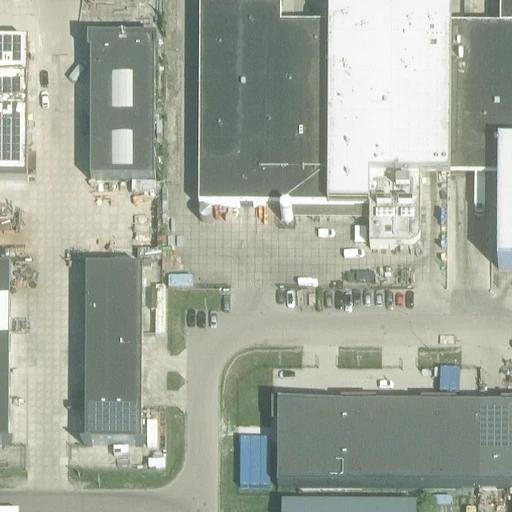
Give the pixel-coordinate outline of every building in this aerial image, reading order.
[(200,7),(198,208),(354,209),(354,220),(369,220),(369,250),(409,250),(410,250),(411,250),(412,250),(413,250),(413,249),(414,249),(415,249),(415,248),(416,248),(416,247),(417,247),(417,246),(418,246),(418,245),(419,244),(419,243),(419,242),(420,242),(420,241),(420,240),(420,239),(420,169),(498,170),(497,271),(511,270),(511,0),(499,0),(499,29),(401,29),(401,8),(380,8),(380,29),(280,28),(280,8),(200,7)] [(0,182),(26,182),(27,42),(0,42),(0,182)] [(90,43),(90,183),(153,183),(154,43),(90,43)] [(138,186),(139,206),(163,205),(162,185),(138,186)] [(205,212),(203,212),(201,213),(200,215),(199,217),(199,219),(200,221),(201,223),(203,224),(205,224),(207,224),(209,223),(210,222),(211,220),(212,218),(211,216),(210,214),(209,213),(207,212),(205,212)] [(286,213),(284,213),(282,214),(281,215),(281,217),(281,219),(281,221),(282,222),(284,223),(286,223),(287,223),(289,223),(290,221),(291,220),(292,218),(291,216),(290,215),(289,213),(287,213),(286,213)] [(10,270),(0,269),(0,446),(9,447),(9,410),(9,375),(9,340),(10,305),(10,270)] [(141,448),(141,411),(142,271),(86,270),(85,447),(141,448)] [(318,490),(318,408),(277,408),(277,489),(318,490)] [(358,408),(318,408),(318,490),(358,490),(358,408)] [(358,408),(358,490),(398,490),(398,409),(358,408)] [(438,409),(398,409),(398,490),(437,490),(438,409)] [(478,409),(438,409),(437,490),(477,491),(478,409)] [(511,409),(478,409),(477,491),(511,490),(511,409)]
